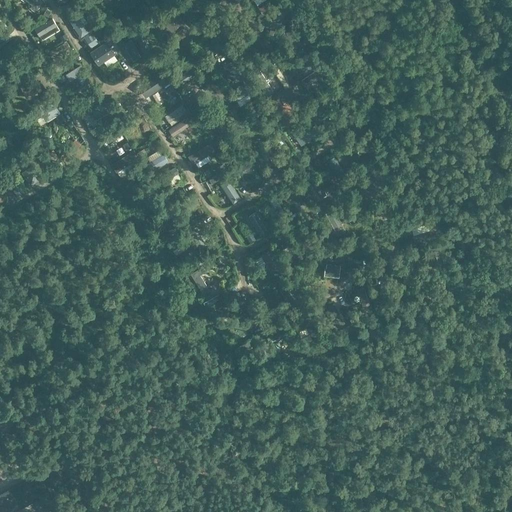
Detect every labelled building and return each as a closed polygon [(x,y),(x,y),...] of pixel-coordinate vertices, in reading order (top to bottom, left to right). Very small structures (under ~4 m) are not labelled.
[(188,0),(187,8),(206,12),(208,4),(189,0),(188,0)] [(61,8),(64,13),(70,10),(66,4),(61,8)] [(266,26),(285,15),(281,8),(262,19),(266,26)] [(80,19),(85,16),(81,10),(78,12),(76,9),(67,15),(81,36),(90,30),(86,24),(84,26),(80,19)] [(183,21),(171,9),(160,21),(172,33),(183,21)] [(56,25),(52,19),(35,29),(39,36),(56,25)] [(179,40),(186,36),(189,34),(185,28),(182,30),(175,35),(179,40)] [(289,43),(290,42),(293,41),(291,38),(297,34),(293,28),(276,39),(280,45),(287,40),(289,43)] [(89,49),(100,44),(95,34),(84,40),(89,49)] [(217,38),(227,56),(233,52),(223,35),(217,38)] [(308,37),(302,41),(305,45),(311,41),(308,37)] [(131,40),(124,44),(133,61),(141,57),(131,40)] [(70,48),(66,41),(49,52),(53,58),(70,48)] [(153,52),(149,41),(141,44),(146,55),(153,52)] [(99,64),(115,54),(107,42),(91,53),(99,64)] [(245,73),(240,62),(237,59),(225,66),(232,80),(245,73)] [(296,69),(294,71),(298,77),(314,65),(310,60),(300,67),(298,64),(294,66),(296,69)] [(81,66),(66,75),(70,81),(77,77),(84,87),(91,83),(81,66)] [(176,81),(179,86),(197,74),(193,67),(175,79),(176,81)] [(12,87),(25,80),(18,68),(6,75),(12,87)] [(318,83),(323,80),(321,77),(322,76),(318,70),(302,81),(306,87),(316,80),(318,83)] [(167,83),(160,73),(140,86),(147,96),(167,83)] [(27,98),(41,90),(36,79),(21,87),(27,98)] [(236,101),(255,90),(251,83),(232,94),(236,101)] [(340,85),(324,97),(328,103),(339,96),(342,100),(346,98),(343,93),(345,92),(340,85)] [(194,92),(187,97),(192,103),(190,105),(194,110),(210,99),(207,93),(198,99),(194,92)] [(279,100),(271,104),(285,127),(293,122),(289,117),(279,100)] [(37,118),(43,114),(47,120),(59,113),(52,101),(40,108),(34,112),(37,118)] [(101,128),(120,116),(116,109),(97,121),(101,128)] [(203,129),(223,115),(218,109),(198,122),(203,129)] [(176,110),(166,116),(170,123),(180,116),(176,110)] [(356,119),(353,114),(352,113),(335,123),(338,129),(349,123),(352,121),(356,119)] [(192,124),(187,118),(169,130),(173,136),(192,124)] [(292,132),(296,139),(297,138),(301,144),(316,134),(311,128),(312,128),(311,128),(311,127),(314,125),(311,120),(307,122),(292,132)] [(99,136),(98,137),(102,143),(110,139),(112,142),(117,140),(114,136),(118,133),(115,127),(99,136)] [(352,144),(356,151),(373,142),(370,135),(352,144)] [(66,161),(80,145),(75,140),(60,157),(66,161)] [(193,163),(214,151),(210,144),(189,156),(193,163)] [(280,166),(276,155),(272,146),(266,149),(275,169),(281,167),(280,166)] [(53,150),(48,154),(54,163),(59,160),(53,150)] [(117,171),(129,163),(137,158),(133,151),(113,165),(117,171)] [(152,170),(168,161),(164,155),(155,160),(154,160),(149,164),(152,170)] [(339,176),(344,172),(334,157),(328,161),(334,169),(332,171),(335,175),(337,174),(339,176)] [(236,175),(254,165),(249,158),(232,168),(236,175)] [(31,185),(43,177),(35,165),(23,173),(31,185)] [(166,180),(178,172),(175,167),(156,179),(159,184),(160,184),(162,186),(168,182),(166,180)] [(311,174),(305,178),(312,189),(310,192),(312,197),(316,194),(316,195),(322,191),(311,174)] [(240,198),(228,180),(221,185),(233,203),(240,198)] [(139,198),(156,187),(152,181),(135,192),(139,198)] [(20,187),(14,190),(17,195),(23,191),(20,187)] [(385,202),(389,208),(406,196),(403,190),(385,202)] [(291,204),(296,213),(302,210),(301,210),(299,206),(304,204),(304,203),(297,191),(291,194),(294,198),(295,201),(291,204)] [(308,196),(304,199),(308,205),(312,202),(308,196)] [(276,198),(271,201),(279,216),(284,213),(276,198)] [(176,215),(172,207),(153,218),(157,225),(176,215)] [(267,230),(256,212),(249,217),(260,234),(267,230)] [(330,236),(335,233),(331,227),(333,226),(329,220),(323,224),(330,236)] [(206,245),(205,243),(203,240),(197,227),(190,230),(199,248),(206,245)] [(296,232),(304,249),(306,252),(312,248),(310,246),(301,229),(296,232)] [(172,250),(187,241),(184,235),(168,244),(172,250)] [(368,258),(374,255),(365,239),(364,239),(362,236),(357,239),(359,242),(368,258)] [(303,258),(301,254),(292,237),(285,241),(295,258),(295,257),(297,261),(303,258)] [(442,255),(443,255),(445,255),(443,247),(426,251),(427,258),(437,256),(438,261),(443,260),(442,255)] [(271,273),(284,266),(274,249),(262,256),(271,273)] [(325,267),(324,275),(339,277),(339,272),(340,269),(340,265),(339,265),(340,261),(341,261),(341,257),(336,257),(335,260),(327,259),(326,267),(325,267)] [(264,262),(257,265),(260,272),(267,269),(264,262)] [(408,266),(402,267),(404,281),(410,280),(410,281),(411,284),(418,282),(415,265),(408,266)] [(200,269),(191,274),(205,296),(211,293),(200,275),(203,273),(200,269)] [(306,273),(318,290),(323,286),(312,270),(306,273)] [(295,301),(285,284),(279,288),(289,305),(295,301)] [(357,290),(363,306),(370,304),(364,288),(357,290)] [(247,308),(240,294),(239,292),(221,302),(225,309),(235,303),(240,312),(247,308)] [(332,322),(334,321),(337,327),(344,323),(334,303),(327,307),(332,318),(330,319),(332,322)] [(265,314),(269,321),(287,311),(283,304),(265,314)] [(293,324),(298,333),(307,328),(313,340),(321,336),(311,315),(293,324)] [(264,368),(272,366),(267,344),(259,346),(264,368)] [(284,351),(281,356),(287,360),(290,356),(284,351)] [(32,497),(62,481),(55,466),(0,494),(0,511),(2,511),(19,503),(24,507),(34,501),(32,497)]
